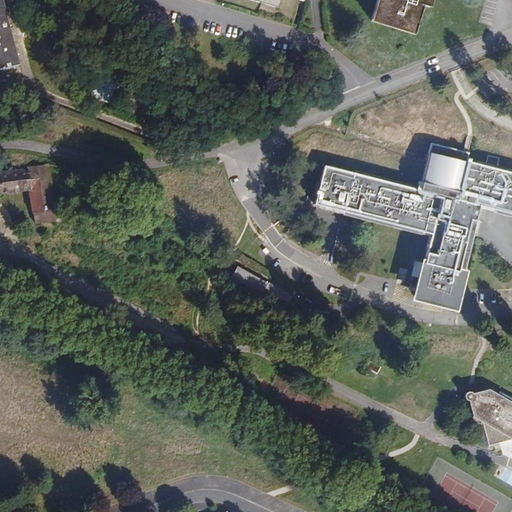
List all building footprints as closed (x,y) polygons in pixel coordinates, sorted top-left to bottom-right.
[(0,0),(0,69),(20,64),(3,0),(0,0)] [(429,0),(376,0),(371,19),(415,32),(423,6),(428,7),(429,0)] [(111,104),(120,80),(96,71),(87,95),(111,104)] [(468,153),(463,151),(431,143),(428,154),(429,154),(420,190),(315,163),(312,172),(322,174),(314,205),(431,234),(415,298),(454,308),(473,233),(468,232),(471,220),(476,222),(480,207),(511,214),(511,172),(497,169),(500,158),(488,155),(485,166),(467,161),(469,153),(468,153)] [(0,172),(0,193),(30,189),(34,214),(36,224),(56,221),(56,218),(70,215),(69,207),(56,209),(49,165),(27,167),(27,169),(0,172)] [(468,232),(473,233),(476,222),(471,220),(468,232)] [(184,290),(74,236),(72,240),(67,237),(58,232),(52,244),(61,249),(58,254),(64,257),(74,262),(71,268),(113,288),(116,282),(174,310),(184,290)] [(261,289),(265,282),(238,266),(230,280),(239,285),(237,288),(282,314),(292,297),(269,284),(265,291),(261,289)] [(370,361),(366,367),(377,374),(381,368),(370,361)] [(511,406),(490,394),(489,389),(476,393),(476,395),(473,396),(473,394),(472,393),(471,392),(469,392),(468,392),(466,393),(465,394),(465,396),(465,398),(466,399),(469,401),(471,400),(472,403),(470,403),(475,425),(483,423),(489,446),(511,439),(511,406)] [(131,393),(77,414),(95,461),(148,440),(131,393)]
